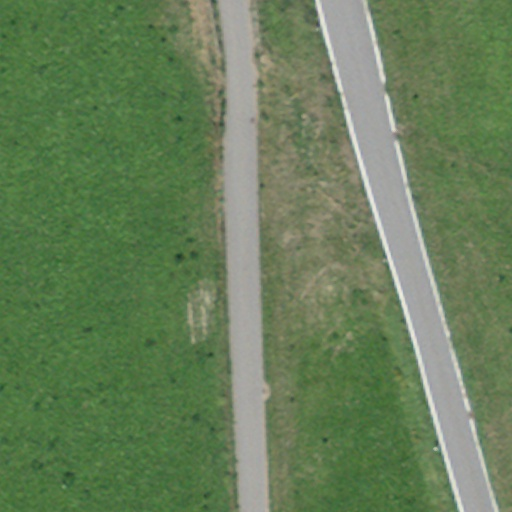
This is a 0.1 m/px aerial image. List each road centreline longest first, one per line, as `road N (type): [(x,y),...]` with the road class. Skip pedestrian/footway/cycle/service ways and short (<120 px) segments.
road 1 (tertiary): [(338,0),(483,511)]
road 2 (residential): [(231,0),(252,511)]
